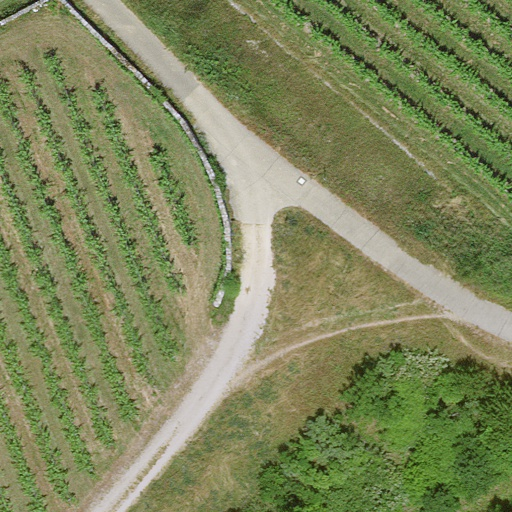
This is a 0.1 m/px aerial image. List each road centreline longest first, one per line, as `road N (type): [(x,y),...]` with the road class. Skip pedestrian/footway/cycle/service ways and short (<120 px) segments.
road 1 (track): [(241,167),(252,212),(253,278),(218,367),(100,511)]
road 2 (track): [(511,330),(467,309),(271,175),(241,167)]
road 3 (track): [(241,167),(204,108),(100,0)]
